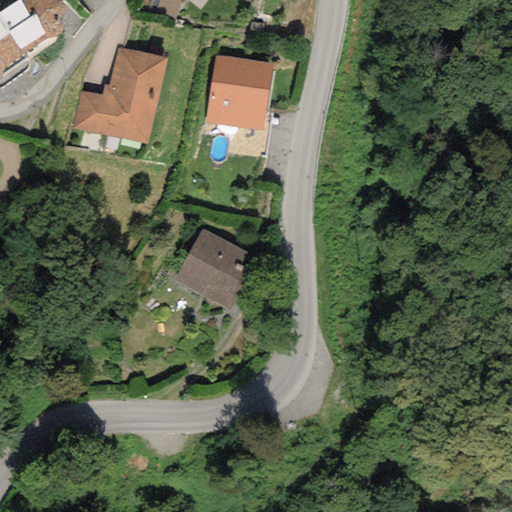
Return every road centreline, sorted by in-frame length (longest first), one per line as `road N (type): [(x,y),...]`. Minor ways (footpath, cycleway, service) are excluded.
road 1 (tertiary): [(332,0),(302,151),(302,324),(286,379),(251,407),(220,417),(88,417),(54,426),(0,481)]
road 2 (residential): [(0,112),(39,92),(115,0)]
